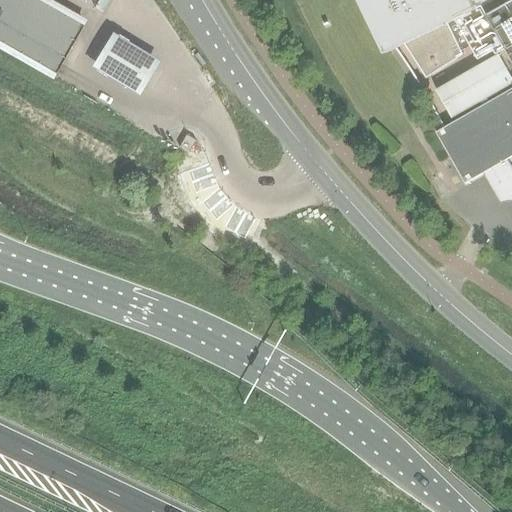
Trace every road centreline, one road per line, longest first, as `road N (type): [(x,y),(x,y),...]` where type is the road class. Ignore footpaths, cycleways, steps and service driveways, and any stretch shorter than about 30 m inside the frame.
road 1 (trunk): [(462,511),(310,394),(240,351),(0,266)]
road 2 (tertiary): [(511,349),(439,297),(319,167),(201,0)]
road 3 (trunk): [(140,511),(0,441)]
